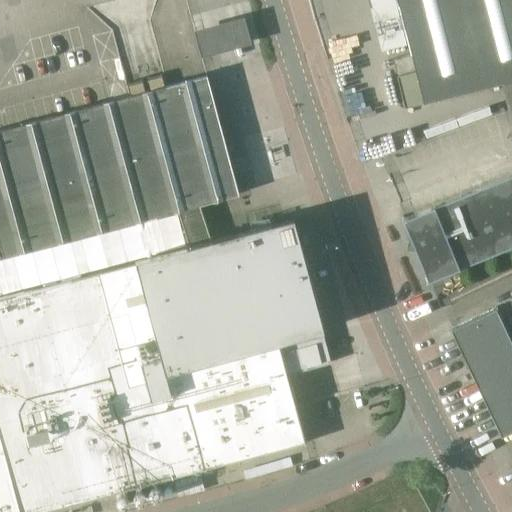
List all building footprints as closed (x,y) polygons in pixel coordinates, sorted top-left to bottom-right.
[(362,0),(368,21),(392,15),(388,0),(362,0)] [(511,0),(397,0),(424,103),(502,84),(511,122),(511,0)] [(390,55),(402,50),(393,25),(369,34),(375,50),(387,45),(390,55)] [(211,242),(201,204),(239,194),(207,75),(0,130),(0,241),(4,256),(179,209),(189,243),(137,258),(138,261),(0,298),(0,511),(37,511),(305,441),(287,374),(330,362),(292,220),(211,242)] [(429,281),(460,269),(511,247),(511,176),(435,208),(405,221),(429,281)] [(511,299),(511,300),(511,338),(497,307),(451,328),(502,435),(511,429),(511,299)]
